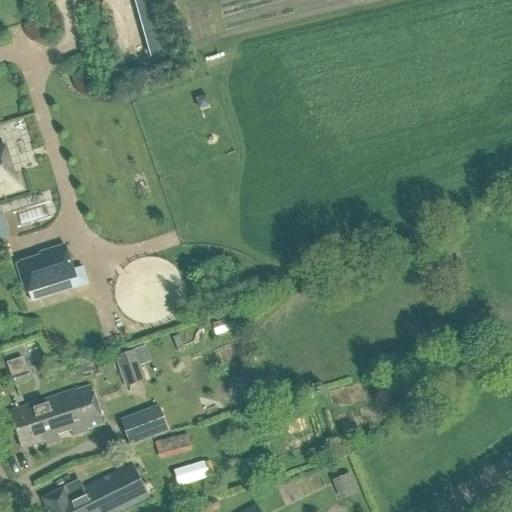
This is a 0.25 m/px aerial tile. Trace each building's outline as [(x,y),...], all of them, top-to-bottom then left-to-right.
[(5,146),(0,147),(0,195),(20,189),(5,146)] [(15,265),(25,296),(29,295),(32,304),(89,286),(83,268),(74,271),(67,247),(18,263),(18,264),(15,265)] [(136,351),(115,358),(126,389),(147,382),(141,364),(145,363),(141,351),(136,352),(136,351)] [(101,382),(97,362),(85,365),(89,384),(101,382)] [(15,387),(31,382),(26,369),(11,374),(15,387)] [(47,401),(59,438),(71,433),(73,438),(89,432),(88,431),(104,425),(91,388),(76,394),(75,391),(47,401)] [(58,438),(59,438),(47,401),(10,414),(22,450),(44,443),(45,446),(59,442),(58,438)] [(121,421),(130,447),(168,433),(159,407),(121,421)] [(155,443),(159,460),(192,452),(188,435),(155,443)] [(179,488),(210,478),(204,462),(174,471),(179,488)] [(120,511),(148,498),(132,465),(82,490),(78,482),(42,500),(48,511),(120,511)] [(213,511),(220,508),(215,499),(192,511),(213,511)]
